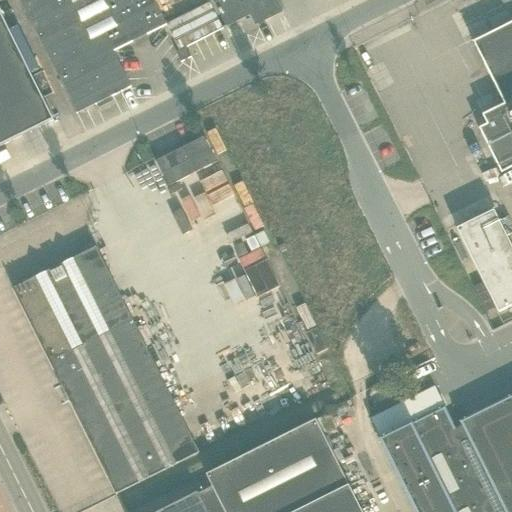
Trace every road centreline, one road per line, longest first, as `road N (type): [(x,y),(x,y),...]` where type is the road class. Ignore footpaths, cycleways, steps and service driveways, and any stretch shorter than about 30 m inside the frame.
road 1 (unclassified): [(305,42),(0,196)]
road 2 (unclassified): [(305,42),(415,273)]
